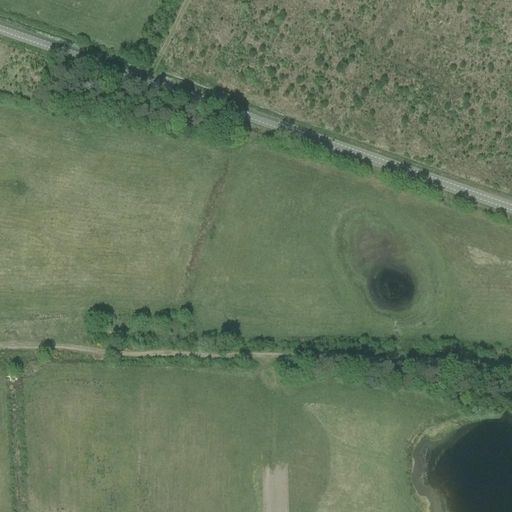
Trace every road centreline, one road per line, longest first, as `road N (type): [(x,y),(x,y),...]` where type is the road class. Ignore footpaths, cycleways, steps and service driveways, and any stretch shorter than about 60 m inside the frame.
road 1 (tertiary): [(0,28),(511,208)]
road 2 (track): [(0,346),(511,363)]
